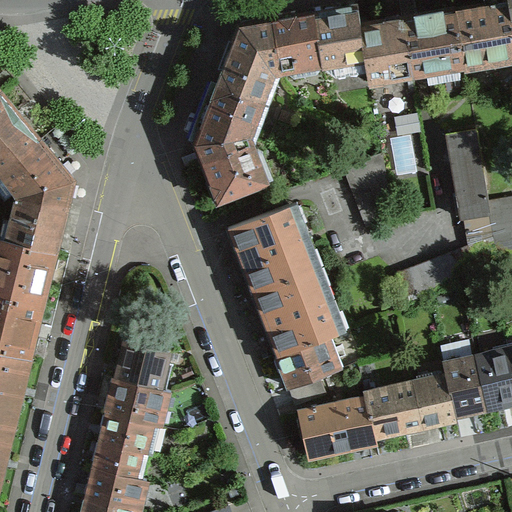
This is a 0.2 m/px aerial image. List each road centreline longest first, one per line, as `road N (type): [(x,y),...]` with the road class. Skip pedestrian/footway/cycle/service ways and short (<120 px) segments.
road 1 (residential): [(287,499),(162,193),(130,153)]
road 2 (residential): [(130,153),(40,511)]
road 3 (residential): [(511,449),(287,499)]
road 4 (residential): [(4,0),(130,153)]
road 5 (residential): [(179,0),(130,153)]
